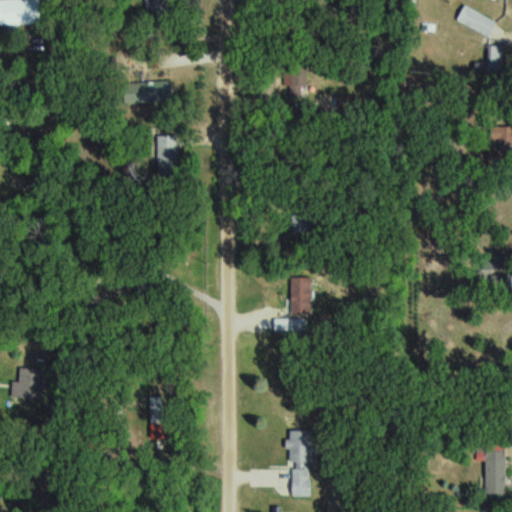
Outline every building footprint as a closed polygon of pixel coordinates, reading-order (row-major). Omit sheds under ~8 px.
[(492,38),(501,22),(468,4),(459,20),(492,38)] [(491,62),(478,62),(478,73),(507,73),(507,43),(492,43),(491,62)] [(289,97),(305,97),(305,78),(289,78),(289,97)] [(176,99),(176,82),(139,82),(139,99),(176,99)] [(181,135),(160,135),(160,175),(180,175),(181,135)] [(294,280),(294,314),(316,314),(316,280),(294,280)] [(317,496),(317,429),(294,429),(294,496),(317,496)] [(509,497),(509,448),(489,447),(489,497),(509,497)]
